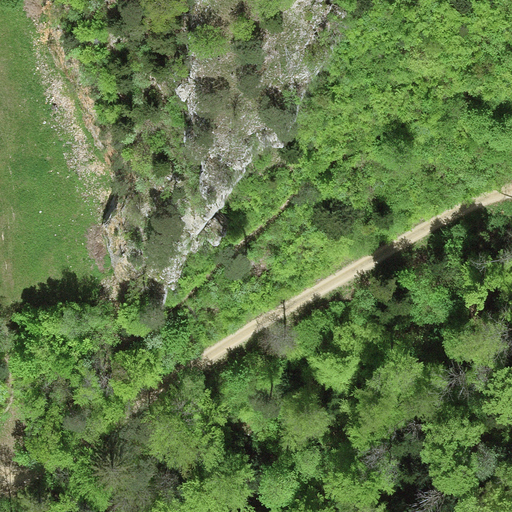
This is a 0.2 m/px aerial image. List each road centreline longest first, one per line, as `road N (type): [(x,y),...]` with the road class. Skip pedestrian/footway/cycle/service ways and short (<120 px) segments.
road 1 (track): [(511,188),(427,226),(203,358),(35,478),(0,479)]
road 2 (track): [(12,481),(13,334),(0,169)]
